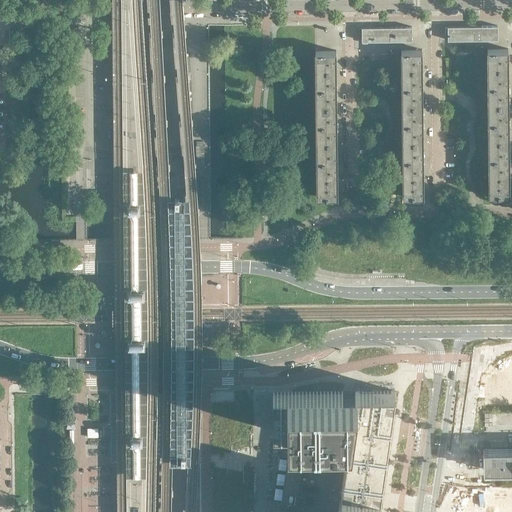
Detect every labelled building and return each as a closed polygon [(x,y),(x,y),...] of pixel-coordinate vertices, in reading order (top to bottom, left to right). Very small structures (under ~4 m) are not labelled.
[(498,39),(498,25),(472,26),(447,26),(447,40),(498,39)] [(412,40),(412,26),(361,27),(362,41),(412,40)] [(508,85),(508,58),(508,48),(487,48),(487,85),(508,85)] [(422,86),(422,59),(422,49),(401,49),(400,62),(401,86),(422,86)] [(336,87),(336,60),(336,50),(315,50),(315,87),(336,87)] [(508,121),(508,94),(508,85),(487,85),(488,122),(508,121)] [(422,122),(422,95),(422,86),(401,86),(402,123),(422,122)] [(337,123),(336,96),(336,87),(315,87),(316,123),(337,123)] [(149,127),(148,116),(137,116),(137,117),(124,117),(124,116),(113,116),(114,127),(125,127),(125,126),(138,126),(138,127),(149,127)] [(509,158),(509,131),(508,121),(488,122),(488,158),(509,158)] [(423,159),(423,132),(422,122),(402,123),(402,159),(423,159)] [(337,159),(337,132),(337,123),(316,123),(316,160),(337,159)] [(509,194),(509,167),(509,158),(488,158),(488,195),(509,194)] [(337,186),(337,169),(337,159),(316,160),(316,187),(316,196),(337,196),(337,186)] [(423,195),(423,168),(423,159),(402,159),(401,171),(402,186),(402,196),(423,195)] [(511,375),(491,376),(485,410),(511,409),(511,375)] [(292,392),(273,392),(273,431),(291,431),(337,431),(338,424),(350,424),(341,489),(340,498),(337,511),(377,511),(378,504),(379,498),(380,495),(395,391),(368,391),(355,391),(342,391),(339,391),(292,392)] [(75,428),(75,419),(66,419),(67,428),(75,428)] [(98,436),(98,428),(87,428),(87,437),(98,436)] [(286,468),(281,504),(297,507),(306,446),(290,444),(286,468)] [(511,447),(483,448),(483,469),(511,468),(511,447)]
